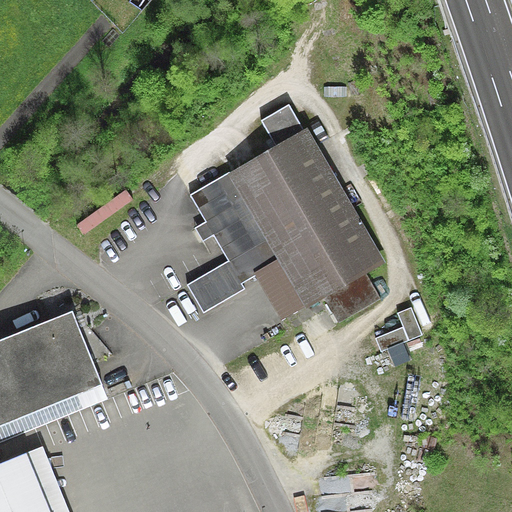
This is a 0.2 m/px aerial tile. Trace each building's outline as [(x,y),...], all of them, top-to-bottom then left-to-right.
[(278,145),(304,130),(289,104),(263,120),(278,145)] [(278,145),(191,195),(206,222),(196,228),(203,240),(214,233),(230,261),(188,285),(204,313),(246,290),(242,283),(256,275),(283,321),(324,297),(339,322),(381,299),(367,274),(386,263),(308,128),(304,130),(278,145)] [(413,308),(399,313),(404,327),(409,340),(423,336),(413,308)] [(73,312),(0,341),(0,426),(103,385),(73,312)] [(404,342),(409,340),(404,327),(377,338),(382,351),(388,349),(404,342)] [(411,359),(404,342),(388,349),(395,366),(411,359)] [(0,442),(109,400),(103,385),(0,426),(0,442)] [(69,511),(43,446),(27,453),(50,511),(69,511)] [(50,511),(27,453),(0,463),(0,511),(50,511)]
